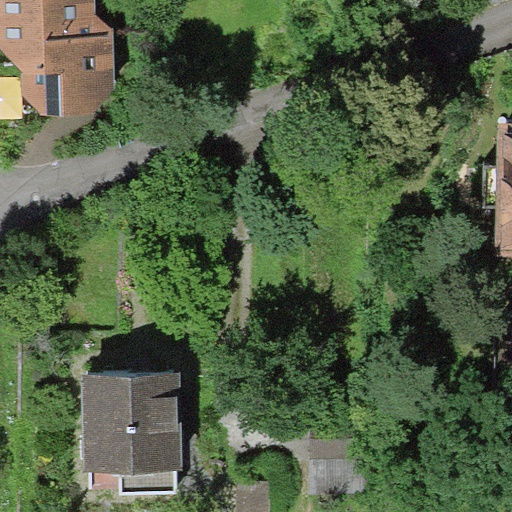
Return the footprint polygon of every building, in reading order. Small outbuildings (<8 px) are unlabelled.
[(59,33),(77,13),(80,13),(80,0),(0,0),(0,39),(27,62),(39,55),(38,34),(59,33)] [(97,30),(80,13),(77,13),(59,33),(38,34),(39,55),(27,62),(25,64),(0,64),(0,66),(25,66),(26,91),(41,104),(83,103),(100,83),(97,30)] [(511,122),(503,122),(502,164),(479,163),(478,205),(501,206),(500,247),(511,247),(511,122)] [(511,327),(490,327),(488,391),(511,391),(511,327)] [(171,492),(169,372),(82,373),(84,466),(114,465),(114,493),(171,492)] [(371,422),(307,422),(307,456),(371,456),(371,422)] [(236,511),(264,511),(265,484),(237,483),(236,511)]
